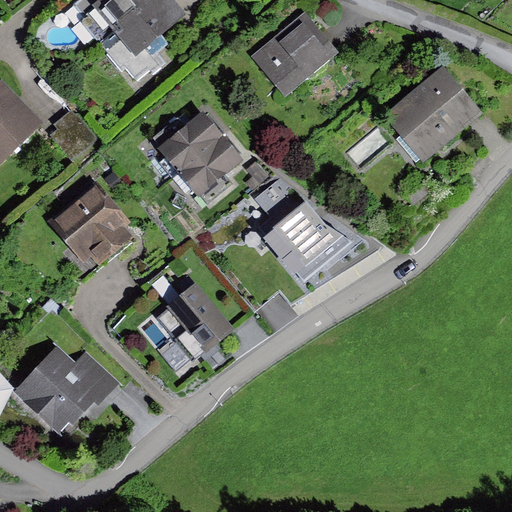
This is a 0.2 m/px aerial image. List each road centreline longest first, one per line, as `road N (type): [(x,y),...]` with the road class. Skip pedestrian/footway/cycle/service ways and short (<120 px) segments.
road 1 (residential): [(511,161),(424,255),(263,355),(77,506)]
road 2 (residential): [(511,59),(364,0)]
